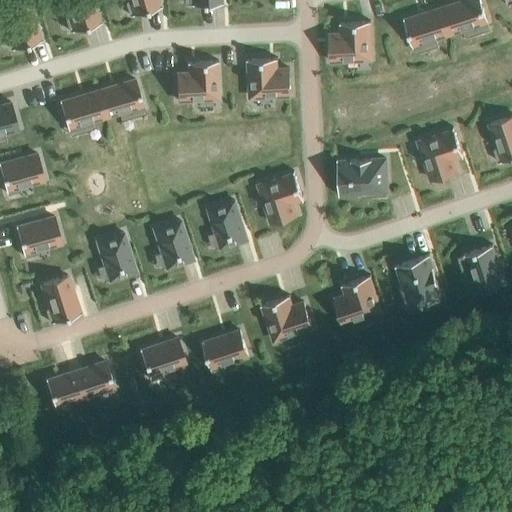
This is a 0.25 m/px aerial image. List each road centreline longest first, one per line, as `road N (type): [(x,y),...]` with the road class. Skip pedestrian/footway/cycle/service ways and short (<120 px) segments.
road 1 (residential): [(0,314),(6,336),(26,344),(288,260),(317,231)]
road 2 (residential): [(307,32),(160,38),(0,83)]
road 3 (residential): [(511,190),(370,240),(332,240),(317,231)]
road 4 (residential): [(317,231),(307,32)]
